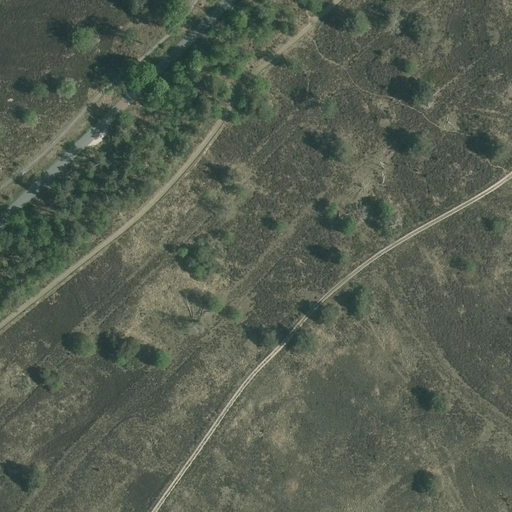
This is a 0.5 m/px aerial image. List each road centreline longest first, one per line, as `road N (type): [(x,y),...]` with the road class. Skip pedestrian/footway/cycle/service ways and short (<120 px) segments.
road 1 (track): [(511,174),(365,265),(309,313),(234,398),(155,511)]
road 2 (track): [(0,327),(158,197),(252,76),(338,0)]
road 3 (tertiary): [(0,221),(229,0)]
